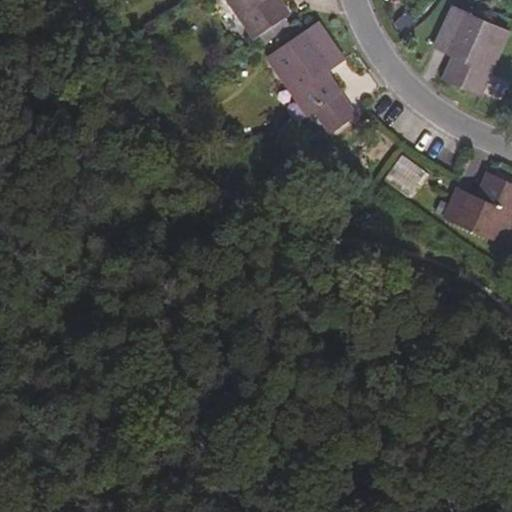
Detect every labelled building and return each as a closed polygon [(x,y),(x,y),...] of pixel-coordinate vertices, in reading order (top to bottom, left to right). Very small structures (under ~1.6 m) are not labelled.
[(223,0),(245,35),(281,12),(269,0),(268,0),(223,0)] [(476,96),(502,38),(451,14),(433,48),(454,57),(452,61),(445,66),(437,80),(476,96)] [(262,60),(298,116),(332,96),(314,74),(333,61),(312,26),(262,60)] [(385,180),(413,198),(430,171),(402,153),(385,180)] [(503,247),(511,229),(511,187),(494,179),(484,203),(464,193),(450,217),(503,247)]
